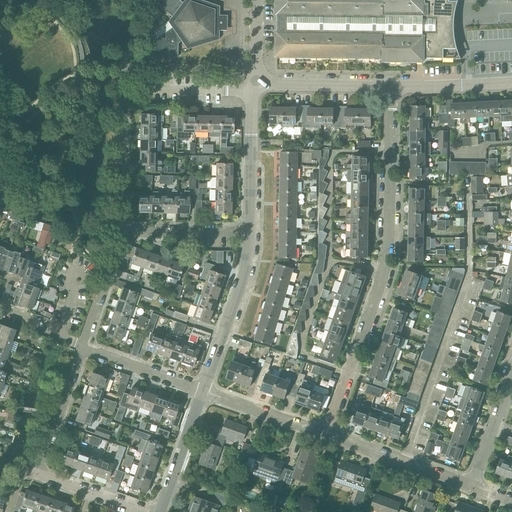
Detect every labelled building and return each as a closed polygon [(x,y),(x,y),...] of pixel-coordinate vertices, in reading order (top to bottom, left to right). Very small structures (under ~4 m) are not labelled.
[(168,21),(172,27),(179,38),(187,48),(219,39),(219,29),(224,29),(224,14),(219,14),(220,5),(204,0),(183,0),(181,3),(178,0),(154,0),(154,2),(172,16),(168,21)] [(454,21),(456,11),(458,2),(458,0),(277,0),(277,56),(383,58),(383,61),(423,61),(423,58),(460,59),(461,59),(458,50),(455,40),(454,31),(454,21)] [(153,40),(153,56),(177,57),(178,43),(176,40),(179,38),(172,27),(153,40)] [(511,100),(500,101),(501,116),(501,123),(511,122),(511,100)] [(501,116),(500,101),(488,102),(489,117),(501,116)] [(477,118),(476,102),(464,103),(466,123),(471,123),(470,118),(477,118)] [(476,102),(477,118),(483,117),(484,124),(490,124),(489,117),(488,102),(476,102)] [(447,109),(448,118),(448,124),(449,127),(455,127),(454,119),(460,119),(461,124),(466,123),(464,103),(453,104),(454,108),(447,109)] [(283,123),(284,123),(284,128),(302,128),(303,105),(296,105),(296,107),(283,107),(283,123)] [(309,105),(303,105),(302,128),(321,128),(321,125),(322,108),(309,108),(309,105)] [(440,114),(439,114),(439,119),(448,118),(447,109),(447,105),(439,105),(440,114)] [(321,125),(334,125),(334,128),(340,128),(340,106),(334,106),(334,108),(322,108),(321,125)] [(347,106),(340,106),(340,128),(347,128),(347,125),(359,126),(359,109),(347,109),(347,106)] [(426,107),(411,106),(411,119),(426,119),(426,107)] [(283,107),(271,107),(270,126),(276,126),(276,123),(283,123),(283,107)] [(359,126),(366,126),(366,129),(371,129),(372,109),(359,109),(359,126)] [(146,114),(140,114),(140,127),(162,127),(162,123),(156,123),(157,116),(162,117),(162,111),(146,110),(146,114)] [(177,133),(177,139),(180,139),(188,139),(189,132),(195,132),(195,115),(183,115),(183,117),(177,116),(177,127),(177,133)] [(195,115),(195,132),(207,132),(208,116),(195,115)] [(208,116),(207,132),(220,133),(220,117),(220,116),(208,116)] [(220,134),(220,147),(226,147),(226,141),(227,141),(227,133),(232,133),(233,116),(220,116),(220,117),(220,133),(220,134)] [(426,131),(429,131),(429,119),(426,119),(411,119),(411,130),(423,131),(426,131)] [(140,139),(156,140),(156,141),(162,141),(162,128),(162,127),(140,127),(140,139)] [(410,142),(426,143),(426,131),(423,131),(410,130),(410,131),(408,131),(408,142),(410,142)] [(439,143),(448,143),(448,131),(439,131),(439,143)] [(156,140),(140,139),(139,151),(156,152),(156,141),(156,140)] [(410,154),(426,154),(431,154),(431,143),(426,143),(410,142),(410,144),(410,154)] [(139,151),(139,164),(145,164),(145,172),(161,172),(174,173),(174,166),(164,166),(164,160),(161,160),(156,160),(156,152),(139,151)] [(315,158),(320,158),(320,161),(324,161),(324,151),(315,151),(315,158)] [(324,161),(320,161),(320,170),(324,170),(329,160),(330,151),(324,151),(324,161)] [(298,152),(281,152),(281,165),(298,165),(298,152)] [(426,154),(410,154),(410,166),(425,167),(426,154)] [(347,165),(347,170),(348,170),(370,170),(370,158),(360,157),(360,155),(354,155),(354,165),(347,165)] [(232,164),(215,164),(215,177),(231,177),(232,164)] [(280,178),(298,179),(298,165),(281,165),(280,178)] [(425,167),(410,166),(410,179),(425,179),(425,167)] [(329,172),(324,170),(320,170),(320,182),(324,182),(329,172)] [(348,170),(348,182),(353,182),(369,183),(370,170),(348,170)] [(173,176),(164,176),(164,184),(173,185),(173,176)] [(215,189),(231,189),(231,177),(215,177),(215,189)] [(483,177),(472,177),(472,192),(483,192),(483,177)] [(280,191),(297,192),(298,179),(280,178),(280,191)] [(320,182),(320,184),(320,195),(324,195),(328,184),(324,182),(320,182)] [(353,182),(353,194),(353,195),(369,195),(369,183),(353,182)] [(215,201),(231,202),(231,189),(215,189),(215,201)] [(425,189),(410,189),(410,201),(425,201),(425,189)] [(172,197),(164,196),(163,213),(176,213),(176,197),(177,197),(177,191),(175,191),(175,190),(172,190),(172,191),(172,197)] [(177,197),(176,197),(176,213),(188,213),(188,197),(189,197),(189,191),(184,191),(184,197),(177,197)] [(280,205),(297,205),(297,192),(280,191),(280,205)] [(151,196),(150,212),(163,213),(164,196),(164,193),(151,192),(151,196)] [(348,200),(353,200),(353,207),(369,207),(369,195),(353,195),(353,194),(348,195),(348,200)] [(324,195),(320,195),(320,207),(324,207),(328,197),(324,195)] [(137,197),(137,202),(138,202),(138,212),(150,212),(151,196),(138,196),(138,197),(137,197)] [(214,214),(231,214),(231,202),(215,201),(214,214)] [(409,213),(425,213),(425,201),(410,201),(409,213)] [(280,218),(297,218),(297,205),(280,205),(280,218)] [(353,214),(347,214),(347,220),(369,220),(369,207),(353,207),(353,214)] [(12,212),(9,218),(14,220),(20,222),(22,216),(12,212)] [(473,212),(472,217),(474,218),(484,218),(484,225),(488,225),(499,225),(499,212),(497,212),(482,212),(473,212)] [(409,225),(425,225),(429,225),(429,221),(425,221),(425,213),(409,213),(409,225)] [(279,231),(297,232),(297,218),(280,218),(279,231)] [(323,220),(320,220),(319,232),(323,232),(328,222),(323,220)] [(346,225),(352,225),(352,232),(369,232),(369,220),(347,220),(346,225)] [(34,246),(32,250),(43,254),(44,249),(46,244),(49,245),(50,242),(52,237),(51,236),(52,233),(51,232),(52,229),(50,226),(44,224),(41,233),(36,246),(34,246)] [(425,225),(409,225),(409,237),(424,237),(425,225)] [(279,245),(296,245),(297,232),(279,231),(279,245)] [(323,232),(319,232),(319,245),(323,245),(328,234),(323,232)] [(352,232),(352,239),(346,239),(346,245),(368,245),(369,232),(352,232)] [(409,237),(409,249),(424,249),(431,249),(431,237),(424,237),(409,237)] [(279,258),(296,258),(296,245),(279,245),(279,258)] [(323,245),(319,245),(319,260),(326,260),(328,247),(323,245)] [(352,257),(347,257),(347,261),(360,264),(360,258),(368,258),(368,245),(346,245),(346,250),(352,250),(352,257)] [(0,269),(2,271),(9,250),(0,246),(0,269)] [(136,248),(130,264),(142,268),(148,252),(136,248)] [(409,261),(424,262),(424,249),(409,249),(409,261)] [(20,254),(9,250),(2,271),(12,274),(20,254)] [(20,254),(12,274),(22,278),(23,278),(26,267),(27,267),(29,261),(31,255),(20,251),(20,254)] [(213,251),(212,262),(216,263),(223,263),(223,251),(216,251),(213,251)] [(60,254),(53,252),(51,259),(58,261),(60,254)] [(148,252),(142,268),(154,272),(159,256),(148,252)] [(159,256),(154,272),(166,276),(171,260),(159,256)] [(178,280),(183,265),(171,260),(166,276),(178,280)] [(319,260),(319,263),(315,274),(319,275),(324,274),(326,260),(319,260)] [(37,288),(45,266),(29,261),(27,267),(26,267),(23,278),(22,278),(20,283),(39,290),(39,289),(37,288)] [(200,278),(206,280),(205,283),(220,288),(224,276),(212,272),(214,266),(205,263),(200,278)] [(293,269),(277,264),(273,277),(290,282),(293,269)] [(464,274),(452,270),(450,276),(462,280),(464,274)] [(342,282),(347,284),(347,285),(362,291),(367,278),(346,271),(342,282)] [(424,277),(408,271),(403,283),(419,288),(421,282),(423,282),(424,277)] [(137,284),(139,277),(127,273),(125,280),(137,284)] [(462,280),(450,276),(448,282),(460,286),(462,280)] [(270,290),(286,294),(290,282),(273,277),(270,290)] [(362,291),(347,285),(347,284),(342,282),(338,294),(336,294),(336,295),(358,302),(362,291)] [(460,286),(448,282),(446,287),(458,291),(460,286)] [(12,286),(8,284),(6,289),(35,300),(39,290),(20,283),(18,288),(17,288),(15,292),(11,291),(12,286)] [(122,288),(118,300),(133,305),(137,294),(151,299),(153,293),(124,283),(122,288)] [(201,294),(216,300),(220,288),(205,283),(201,294)] [(406,300),(408,297),(416,300),(418,296),(416,295),(419,288),(403,283),(399,294),(402,295),(401,298),(406,300)] [(178,299),(182,286),(176,284),(172,297),(178,299)] [(311,286),(307,297),(311,299),(315,297),(314,287),(315,287),(311,286)] [(458,291),(446,287),(445,293),(456,297),(458,291)] [(4,294),(15,298),(13,304),(31,310),(35,300),(6,289),(4,294)] [(511,290),(504,289),(502,301),(511,303),(511,290)] [(266,302),(282,307),(286,294),(270,290),(266,302)] [(442,299),(454,303),(456,297),(445,293),(442,299)] [(196,306),(212,312),(216,300),(201,294),(196,306)] [(334,299),(341,301),(338,308),(354,314),(358,302),(336,295),(334,299)] [(440,304),(452,309),(454,303),(442,299),(440,304)] [(114,312),(129,317),(133,305),(118,300),(114,312)] [(262,315),(278,320),(282,307),(266,302),(262,315)] [(452,309),(440,304),(438,310),(450,314),(452,309)] [(192,318),(208,323),(212,312),(196,306),(192,318)] [(354,314),(338,308),(334,320),(350,326),(354,314)] [(408,314),(393,308),(389,320),(409,327),(411,320),(406,319),(408,314)] [(306,310),(303,309),(298,321),(302,322),(307,321),(306,310)] [(438,310),(436,317),(448,322),(450,314),(438,310)] [(186,322),(188,316),(174,311),(172,317),(186,322)] [(109,323),(125,328),(129,317),(114,312),(109,323)] [(511,317),(511,316),(498,312),(494,323),(508,328),(511,317)] [(144,336),(149,338),(145,349),(157,354),(163,338),(152,334),(159,315),(152,313),(148,325),(144,336)] [(258,328),(274,333),(278,320),(262,315),(258,328)] [(436,317),(433,324),(445,328),(448,322),(436,317)] [(350,326),(334,320),(330,332),(345,337),(350,326)] [(409,327),(389,320),(385,331),(400,336),(404,326),(409,327)] [(298,321),(297,323),(294,333),(298,334),(302,333),(302,322),(298,321)] [(170,341),(163,338),(157,354),(169,358),(174,342),(175,343),(179,332),(178,331),(181,323),(176,322),(173,329),(174,330),(170,341)] [(105,335),(121,340),(125,328),(109,323),(105,335)] [(508,328),(494,323),(490,334),(504,340),(508,328)] [(0,336),(12,341),(16,331),(0,324),(0,336)] [(445,328),(433,324),(431,331),(443,335),(445,328)] [(209,340),(211,334),(193,328),(191,334),(202,338),(209,340)] [(274,333),(258,328),(254,340),(271,345),(274,333)] [(405,338),(400,336),(385,331),(381,342),(400,349),(405,338)] [(443,335),(431,331),(428,338),(440,342),(443,335)] [(345,337),(330,332),(326,344),(341,350),(345,337)] [(140,347),(144,335),(138,333),(134,345),(140,347)] [(298,334),(294,333),(286,356),(297,360),(299,351),(297,334),(298,334)] [(486,346),(500,351),(504,340),(490,334),(486,346)] [(0,348),(8,351),(12,341),(0,336),(0,348)] [(426,345),(438,349),(440,342),(428,338),(426,345)] [(461,350),(468,353),(472,342),(465,339),(461,350)] [(240,340),(238,346),(251,350),(253,344),(240,340)] [(188,341),(186,347),(181,362),(193,366),(195,361),(200,363),(204,351),(199,349),(200,346),(188,341)] [(175,343),(174,342),(169,358),(181,362),(186,347),(175,343)] [(341,350),(326,344),(320,342),(318,347),(324,349),(320,361),(335,366),(336,362),(337,362),(341,350)] [(400,349),(381,342),(377,354),(397,361),(400,349)] [(480,350),(484,351),(482,357),(496,362),(500,351),(486,346),(480,344),(478,347),(480,350)] [(438,349),(426,345),(424,352),(435,356),(438,349)] [(0,359),(5,362),(8,351),(0,348),(0,359)] [(424,352),(422,357),(422,359),(433,363),(435,356),(424,352)] [(397,361),(377,354),(373,365),(392,372),(396,361),(397,361)] [(235,356),(227,379),(239,383),(245,366),(238,364),(240,358),(235,356)] [(257,383),(263,385),(261,391),(272,395),(279,378),(272,376),(273,372),(269,370),(271,365),(271,364),(273,359),(267,357),(265,362),(262,369),(257,383)] [(496,362),(482,357),(478,368),(492,374),(496,362)] [(422,359),(419,365),(430,369),(433,363),(422,359)] [(455,366),(463,369),(465,364),(457,361),(455,366)] [(245,366),(239,383),(250,387),(252,381),(257,383),(262,369),(257,367),(258,364),(254,362),(251,368),(245,366)] [(369,377),(375,379),(373,384),(387,389),(389,382),(384,381),(388,371),(392,372),(373,365),(369,377)] [(428,376),(430,369),(419,365),(417,372),(428,376)] [(321,368),(319,374),(331,379),(333,373),(321,368)] [(492,374),(478,368),(474,380),(488,385),(492,374)] [(96,375),(92,374),(88,385),(103,391),(109,374),(98,370),(96,375)] [(402,370),(400,375),(412,379),(413,374),(402,370)] [(428,376),(417,372),(415,379),(426,383),(428,376)] [(297,381),(292,396),(298,398),(296,403),(308,408),(314,391),(316,385),(304,380),(306,375),(300,373),(297,381)] [(410,383),(412,379),(400,375),(398,379),(410,383)] [(291,382),(279,378),(272,395),(284,399),(287,394),(292,396),(297,381),(292,379),(291,382)] [(426,383),(415,379),(412,385),(423,389),(426,383)] [(126,386),(120,384),(115,396),(122,398),(122,397),(123,393),(126,386)] [(98,403),(108,406),(115,409),(117,403),(100,397),(103,391),(88,385),(84,397),(98,403)] [(376,396),(378,388),(369,385),(366,393),(376,396)] [(423,389),(412,385),(410,392),(421,396),(423,389)] [(466,386),(462,397),(481,404),(485,393),(471,387),(470,388),(466,386)] [(132,388),(129,395),(123,393),(122,397),(122,398),(119,406),(137,412),(138,407),(143,392),(132,388)] [(314,391),(308,408),(319,412),(325,395),(314,391)] [(143,392),(138,407),(139,408),(150,411),(155,396),(143,392)] [(421,396),(410,392),(407,399),(408,399),(418,403),(421,396)] [(150,411),(148,417),(159,421),(161,416),(167,400),(155,396),(150,411)] [(98,403),(84,397),(80,409),(94,414),(98,403)] [(418,403),(408,399),(407,399),(401,397),(398,404),(403,406),(404,404),(416,409),(418,403)] [(458,409),(462,410),(477,415),(481,404),(462,397),(458,409)] [(167,400),(161,416),(171,419),(171,425),(177,427),(182,414),(176,411),(179,404),(167,400)] [(360,404),(359,409),(354,423),(365,427),(370,413),(372,408),(360,404)] [(75,421),(90,426),(94,414),(80,409),(75,421)] [(462,410),(458,422),(473,427),(475,422),(477,422),(479,417),(477,416),(477,415),(462,410)] [(381,416),(370,413),(365,427),(376,431),(381,416)] [(393,420),(392,420),(381,416),(376,431),(388,435),(393,420)] [(392,420),(393,420),(388,435),(399,439),(404,424),(403,424),(405,420),(394,416),(392,420)] [(212,437),(224,441),(226,436),(242,442),(247,428),(225,421),(221,434),(214,431),(212,437)] [(473,427),(458,422),(455,433),(469,438),(473,427)] [(97,428),(95,434),(106,438),(109,439),(111,433),(108,432),(97,428)] [(167,439),(169,433),(157,428),(155,434),(167,439)] [(72,429),(70,435),(82,440),(84,433),(72,429)] [(142,453),(158,459),(162,447),(152,443),(155,437),(135,430),(132,436),(141,440),(137,451),(142,453)] [(451,444),(465,449),(469,438),(455,433),(451,444)] [(443,447),(441,454),(446,456),(461,461),(465,449),(451,444),(450,444),(438,440),(438,439),(430,436),(428,441),(436,444),(436,445),(443,447)] [(209,445),(206,444),(199,465),(213,470),(220,449),(221,450),(224,441),(212,437),(209,445)] [(59,455),(62,457),(60,464),(71,468),(77,452),(68,449),(70,444),(64,441),(59,455)] [(125,448),(119,446),(115,458),(121,460),(125,448)] [(288,470),(284,482),(284,483),(291,485),(294,478),(309,484),(320,454),(303,448),(295,473),(288,470)] [(83,472),(89,456),(77,452),(71,468),(83,472)] [(138,465),(153,470),(158,459),(142,453),(138,465)] [(252,474),(277,483),(269,505),(275,507),(284,483),(284,482),(288,470),(282,468),(284,463),(260,454),(255,468),(254,468),(252,474)] [(89,456),(83,472),(95,476),(100,461),(89,456)] [(507,462),(501,459),(496,474),(508,478),(511,465),(511,456),(509,456),(507,462)] [(107,481),(112,465),(100,461),(95,476),(107,481)] [(353,504),(361,507),(371,480),(365,478),(367,470),(343,462),(338,476),(336,476),(334,482),(358,491),(353,504)] [(134,477),(149,482),(153,470),(138,465),(134,477)] [(119,485),(123,473),(117,470),(113,483),(119,485)] [(130,489),(145,494),(149,482),(134,477),(130,489)] [(25,494),(20,492),(12,511),(23,511),(26,507),(32,510),(38,494),(26,490),(25,494)] [(416,511),(432,511),(438,496),(424,491),(416,511)] [(225,506),(228,498),(213,493),(210,501),(225,506)] [(32,510),(33,510),(31,511),(37,511),(38,511),(44,511),(50,499),(38,494),(32,510)] [(371,509),(378,511),(404,511),(405,511),(399,510),(401,504),(376,496),(371,509)] [(187,511),(217,511),(220,506),(213,503),(212,505),(193,498),(187,511)] [(58,511),(61,503),(50,499),(44,511),(58,511)] [(61,503),(58,511),(71,511),(73,507),(61,503)] [(459,503),(455,511),(483,511),(484,511),(459,503)]
